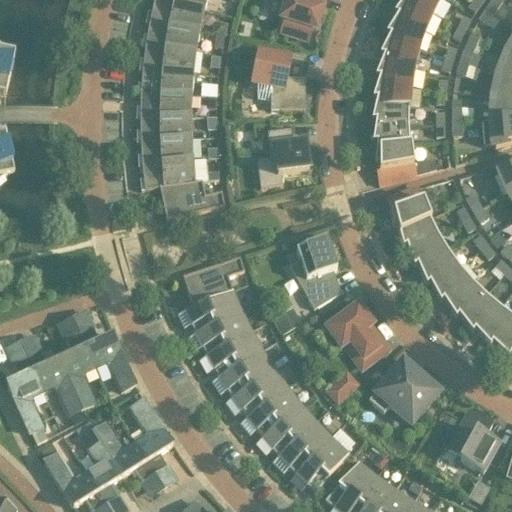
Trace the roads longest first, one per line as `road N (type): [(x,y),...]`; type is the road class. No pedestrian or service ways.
road 1 (residential): [(511,413),(419,348),(392,320),(350,248),(333,192),(327,113),(352,0)]
road 2 (residential): [(212,473),(126,331),(100,241),(88,116)]
